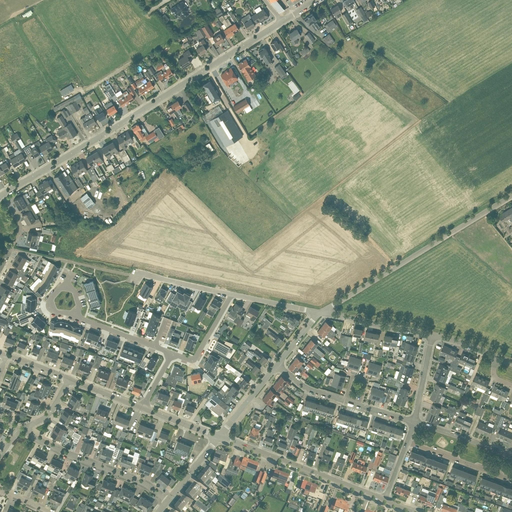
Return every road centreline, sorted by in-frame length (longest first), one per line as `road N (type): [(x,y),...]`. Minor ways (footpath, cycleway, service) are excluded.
road 1 (unclassified): [(2,193),(282,22)]
road 2 (unclassified): [(317,314),(511,195)]
road 3 (tertiary): [(384,500),(220,435)]
road 4 (residential): [(166,503),(150,486),(72,457),(26,428)]
